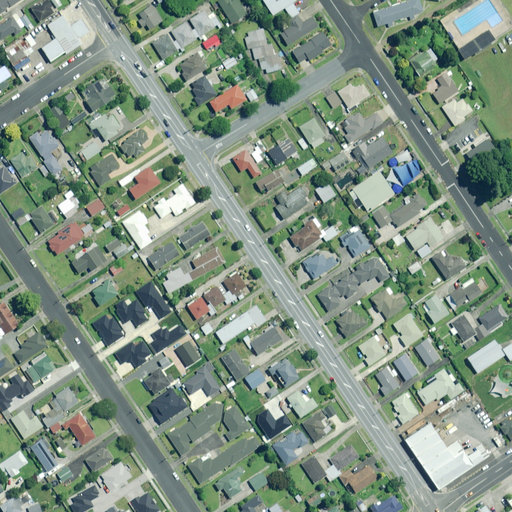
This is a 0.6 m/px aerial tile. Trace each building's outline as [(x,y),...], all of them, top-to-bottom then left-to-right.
[(6,9),(10,6),(6,0),(0,0),(0,14),(1,16),(8,12),(6,9)] [(6,0),(10,6),(12,9),(25,0),(6,0)] [(57,12),(49,0),(46,0),(32,9),(40,22),(57,12)] [(62,5),(58,0),(51,0),(57,8),(62,5)] [(234,0),(232,2),(230,0),(221,0),(219,2),(232,24),(247,15),(237,0),(234,0)] [(296,1),(296,0),(279,0),(276,2),(275,0),(263,0),(273,16),(285,8),(291,18),(299,13),(293,3),(296,1)] [(420,10),(417,0),(394,0),(367,9),(372,26),(420,10)] [(163,21),(153,5),(139,14),(142,18),(138,21),(142,28),(147,25),(150,30),(163,21)] [(87,38),(67,8),(41,24),(51,39),(38,47),(48,63),(87,38)] [(193,30),(198,38),(199,37),(201,41),(204,39),(205,41),(208,39),(205,35),(215,29),(214,27),(217,25),(219,28),(222,27),(211,8),(190,20),(195,28),(193,30)] [(303,23),(298,15),(288,22),(291,27),(280,33),(288,46),(319,26),(313,17),(303,23)] [(31,24),(26,16),(21,19),(26,27),(31,24)] [(0,25),(0,40),(1,42),(14,33),(16,36),(22,32),(12,17),(0,25)] [(198,38),(193,30),(188,21),(170,32),(176,40),(172,42),(178,52),(181,50),(182,52),(185,50),(184,48),(197,41),(196,39),(198,38)] [(494,38),(486,25),(454,45),(461,58),(494,38)] [(252,48),(268,45),(263,29),(248,33),(249,37),(245,38),(248,49),(252,48)] [(29,49),(37,44),(34,39),(36,38),(31,31),(3,51),(17,71),(31,61),(28,57),(32,54),(29,49)] [(308,58),(310,61),(321,54),(324,52),(323,51),(332,45),(324,32),(312,40),(301,47),(293,52),(300,63),(308,58)] [(178,52),(172,42),(167,33),(153,42),(164,60),(178,52)] [(222,43),(217,35),(203,43),(207,49),(215,45),(216,47),(222,43)] [(259,59),(275,55),(272,43),(268,45),(252,48),(255,60),(259,59)] [(395,49),(392,43),(385,48),(388,53),(395,49)] [(419,77),(420,76),(440,63),(430,48),(410,61),(415,69),(415,70),(419,77)] [(202,59),(198,53),(179,65),(185,74),(183,76),(187,82),(206,69),(200,60),(202,59)] [(279,53),(275,55),(259,59),(262,70),(266,69),(267,73),(283,69),(279,53)] [(237,63),(233,56),(223,62),(227,69),(237,63)] [(11,76),(5,66),(0,69),(0,87),(2,91),(10,85),(6,79),(11,76)] [(438,89),(439,90),(433,94),(440,104),(459,91),(450,76),(453,74),(451,71),(447,73),(446,72),(437,78),(442,86),(438,89)] [(205,74),(191,84),(194,88),(192,89),(197,96),(194,98),(199,106),(218,94),(205,74)] [(80,90),(92,113),(113,101),(111,98),(115,96),(105,77),(80,90)] [(355,89),(351,84),(338,92),(349,109),(370,95),(363,84),(355,89)] [(247,99),(238,85),(209,102),(216,112),(229,105),(231,109),(247,99)] [(258,98),(253,90),(247,93),(251,102),(258,98)] [(342,102),(335,92),(327,98),(333,108),(342,102)] [(467,105),(463,99),(457,103),(455,99),(442,107),(455,126),(465,119),(464,117),(473,111),(468,104),(467,105)] [(74,128),(71,124),(58,104),(50,109),(57,119),(54,121),(61,131),(66,127),(69,131),(74,128)] [(88,116),(84,109),(79,112),(83,119),(88,116)] [(121,127),(110,111),(89,125),(93,130),(97,128),(106,141),(118,134),(116,131),(121,127)] [(384,122),(377,112),(365,121),(359,112),(346,121),(349,125),(345,128),(349,134),(345,136),(349,143),(372,128),(373,129),(384,122)] [(336,125),(333,120),(328,124),(331,128),(336,125)] [(324,142),(310,121),(300,128),(314,149),(324,142)] [(119,146),(125,155),(127,153),(130,158),(134,156),(136,158),(146,151),(142,144),(151,138),(144,128),(119,146)] [(44,163),(55,156),(61,152),(58,147),(60,145),(50,129),(41,134),(38,130),(28,137),(44,163)] [(356,150),(353,152),(357,158),(361,155),(369,168),(393,153),(382,137),(367,147),(364,142),(355,148),(356,150)] [(297,154),(296,152),(297,152),(288,138),(268,152),(277,165),(292,155),(293,157),(297,154)] [(308,147),(302,138),(298,141),(304,150),(308,147)] [(495,148),(489,139),(466,154),(472,163),(495,148)] [(101,151),(96,142),(79,153),(85,162),(101,151)] [(267,157),(261,148),(252,153),(258,163),(267,157)] [(262,173),(247,150),(233,159),(242,172),(247,168),(254,178),(262,173)] [(421,175),(407,150),(396,157),(401,165),(395,169),(404,185),(421,175)] [(27,159),(22,152),(10,160),(22,178),(38,167),(31,156),(27,159)] [(350,163),(344,152),(322,165),(326,170),(333,166),(336,172),(350,163)] [(121,167),(113,154),(92,168),(94,170),(91,172),(100,187),(112,180),(108,175),(121,167)] [(55,156),(44,163),(56,182),(61,178),(60,177),(64,174),(62,171),(64,170),(55,156)] [(317,166),(313,159),(298,168),(303,175),(317,166)] [(12,178),(4,166),(0,169),(0,193),(0,194),(18,183),(14,176),(12,178)] [(135,177),(136,179),(132,182),(135,187),(130,190),(136,200),(161,183),(150,167),(135,177)] [(286,176),(281,167),(256,183),(261,191),(266,188),(269,192),(284,182),(282,178),(286,176)] [(353,191),(349,194),(359,208),(363,205),(368,212),(395,194),(380,171),(352,189),(353,191)] [(132,181),(129,175),(119,181),(122,187),(132,181)] [(336,195),(327,182),(315,190),(324,203),(336,195)] [(176,216),(183,212),(182,210),(185,208),(186,209),(196,203),(183,184),(174,190),(177,194),(166,201),(173,211),(176,216)] [(309,195),(302,185),(288,195),(286,191),(276,197),(281,204),(276,207),(284,220),(309,203),(305,198),(309,195)] [(418,212),(428,205),(420,193),(410,199),(406,203),(407,204),(390,215),(393,221),(398,228),(419,213),(418,212)] [(173,211),(166,201),(163,196),(155,201),(153,198),(146,203),(152,211),(155,208),(162,218),(173,211)] [(105,207),(100,199),(87,208),(93,216),(105,207)] [(76,212),(69,201),(61,207),(68,218),(76,212)] [(130,209),(125,204),(117,211),(122,217),(130,209)] [(390,215),(384,206),(372,214),(382,228),(393,221),(390,215)] [(54,225),(42,207),(31,215),(34,219),(32,220),(42,234),(54,225)] [(25,213),(22,208),(12,214),(15,220),(25,213)] [(149,222),(140,210),(123,222),(141,249),(152,242),(147,234),(149,232),(145,225),(149,222)] [(31,219),(27,214),(17,221),(20,226),(31,219)] [(370,218),(368,215),(360,220),(362,223),(370,218)] [(444,238),(431,217),(416,227),(418,229),(406,237),(415,250),(427,242),(430,247),(444,238)] [(325,232),(323,229),(321,226),(321,225),(316,218),(305,225),(306,227),(290,238),(296,247),(298,246),(302,252),(320,239),(323,237),(327,242),(337,234),(332,227),(325,232)] [(77,221),(47,241),(57,256),(94,231),(87,220),(80,225),(77,221)] [(448,221),(442,225),(448,234),(454,229),(448,221)] [(211,235),(203,223),(179,238),(187,250),(211,235)] [(345,247),(345,246),(347,245),(355,257),(371,247),(369,243),(371,242),(363,231),(362,232),(357,225),(350,229),(351,230),(348,232),(340,237),(343,242),(342,243),(345,247)] [(405,241),(400,234),(393,239),(398,246),(405,241)] [(122,245),(118,239),(106,247),(110,253),(122,245)] [(180,255),(172,243),(148,258),(157,270),(180,255)] [(127,249),(125,245),(114,252),(119,259),(134,249),(132,245),(127,249)] [(432,252),(427,245),(417,251),(422,258),(432,252)] [(107,261),(98,247),(72,264),(80,274),(89,268),(92,272),(107,261)] [(189,273),(193,281),(226,263),(218,247),(192,261),(196,269),(189,273)] [(340,256),(335,259),(333,256),(327,260),(321,251),(303,263),(314,280),(338,264),(343,260),(340,256)] [(444,258),(441,253),(432,258),(447,281),(467,268),(459,256),(454,260),(450,254),(444,258)] [(352,273),(360,285),(369,279),(370,281),(377,276),(381,282),(390,276),(376,256),(357,269),(358,270),(352,273)] [(422,268),(418,262),(408,268),(412,274),(422,268)] [(123,270),(119,264),(111,270),(115,276),(123,270)] [(193,281),(189,273),(188,274),(183,266),(166,275),(169,280),(163,283),(169,294),(193,281)] [(229,291),(235,300),(236,300),(238,298),(240,301),(246,297),(243,293),(237,297),(235,295),(247,286),(238,272),(223,282),(229,291)] [(334,285),(342,297),(345,294),(348,299),(359,291),(357,287),(360,285),(352,273),(334,285)] [(462,288),(470,301),(489,289),(482,278),(475,282),(473,278),(462,285),(464,287),(462,288)] [(119,294),(109,280),(93,291),(96,296),(94,298),(100,307),(119,294)] [(135,292),(146,309),(149,307),(151,310),(152,309),(160,320),(172,312),(152,281),(135,292)] [(342,297),(334,285),(330,288),(330,287),(318,295),(329,312),(341,304),(337,299),(342,297)] [(214,309),(225,302),(227,305),(229,304),(223,295),(217,286),(204,295),(210,304),(214,309)] [(398,300),(389,287),(371,299),(380,312),(382,311),(387,319),(403,310),(402,308),(408,304),(403,297),(398,300)] [(470,301),(462,288),(457,291),(446,298),(453,310),(465,302),(467,304),(470,301)] [(450,314),(437,295),(426,302),(431,310),(427,313),(434,324),(450,314)] [(214,309),(210,304),(208,305),(202,296),(187,306),(196,320),(209,312),(212,316),(216,313),(214,309)] [(117,313),(126,325),(132,321),(137,329),(151,320),(146,313),(137,300),(128,306),(124,300),(114,306),(118,312),(117,313)] [(0,326),(0,340),(4,337),(4,336),(20,325),(3,302),(0,304),(0,325),(0,326)] [(228,347),(225,343),(248,328),(250,331),(266,320),(257,306),(216,333),(223,344),(224,345),(220,348),(222,351),(228,347)] [(454,327),(449,330),(453,336),(458,333),(464,343),(476,335),(480,341),(503,326),(500,322),(508,317),(500,306),(480,319),(484,324),(475,330),(465,314),(451,323),(454,327)] [(341,313),(343,316),(337,321),(341,327),(340,328),(346,338),(367,324),(363,318),(361,320),(354,310),(353,311),(350,307),(341,313)] [(424,336),(409,314),(394,324),(402,336),(400,337),(407,347),(424,336)] [(110,321),(106,315),(93,324),(108,346),(125,335),(113,318),(110,321)] [(289,340),(280,326),(276,320),(270,323),(273,328),(252,342),(248,336),(243,339),(250,349),(253,347),(259,356),(283,340),(285,343),(289,340)] [(201,328),(210,340),(215,336),(212,331),(214,330),(209,323),(201,328)] [(156,341),(151,344),(157,353),(186,334),(180,326),(170,332),(167,328),(163,330),(162,328),(152,335),(156,341)] [(28,334),(31,338),(26,341),(27,342),(21,346),(23,349),(15,354),(21,364),(48,346),(39,332),(35,335),(33,331),(28,334)] [(199,332),(193,336),(196,340),(202,337),(199,332)] [(380,340),(377,335),(359,347),(367,359),(365,360),(369,366),(386,354),(378,341),(380,340)] [(476,337),(464,345),(468,350),(480,342),(476,337)] [(432,342),(429,338),(415,347),(428,367),(440,359),(430,343),(432,342)] [(500,349),(495,340),(466,358),(476,374),(505,355),(510,362),(511,360),(511,342),(500,349)] [(151,354),(143,342),(135,347),(132,342),(115,354),(122,364),(128,360),(131,364),(133,362),(137,368),(147,361),(145,358),(151,354)] [(200,359),(189,342),(177,350),(188,368),(200,359)] [(250,373),(235,350),(222,358),(237,381),(250,373)] [(419,373),(406,354),(394,362),(406,381),(419,373)] [(48,355),(32,366),(33,367),(26,371),(35,383),(42,378),(42,379),(57,369),(48,355)] [(172,364),(167,357),(160,362),(165,369),(172,364)] [(0,378),(14,369),(6,358),(0,361),(0,378)] [(290,364),(286,358),(268,370),(272,376),(275,374),(285,388),(301,378),(291,364),(290,364)] [(213,399),(222,393),(219,389),(221,388),(205,366),(196,372),(197,374),(184,383),(192,396),(203,388),(209,396),(211,395),(213,399)] [(171,384),(160,368),(152,374),(153,375),(144,382),(150,391),(151,390),(155,395),(171,384)] [(390,372),(387,368),(376,376),(384,387),(380,389),(386,396),(400,386),(394,377),(397,375),(394,370),(390,372)] [(449,376),(444,369),(435,375),(438,380),(422,390),(421,389),(417,391),(426,405),(437,399),(438,400),(448,394),(451,399),(464,391),(459,383),(455,386),(453,382),(456,380),(452,374),(449,376)] [(266,381),(259,370),(246,379),(253,390),(266,381)] [(47,389),(42,380),(30,389),(35,397),(47,389)] [(79,402),(68,386),(56,395),(58,398),(50,403),(55,409),(42,419),(48,428),(49,427),(54,434),(63,428),(58,422),(68,415),(66,412),(79,402)] [(279,393),(275,387),(267,392),(270,398),(279,393)] [(179,399),(172,389),(148,405),(162,425),(188,408),(181,397),(179,399)] [(287,399),(290,404),(288,405),(290,408),(292,406),(301,418),(318,406),(313,398),(310,400),(305,393),(302,396),(298,391),(287,399)] [(394,407),(397,412),(399,411),(401,414),(399,415),(398,416),(403,424),(419,414),(408,398),(411,396),(408,392),(393,402),(396,406),(394,407)] [(284,410),(277,399),(265,407),(270,415),(275,412),(277,414),(284,410)] [(455,399),(437,410),(440,414),(458,403),(455,399)] [(500,403),(491,400),(487,409),(496,413),(500,403)] [(212,427),(222,421),(223,404),(215,404),(202,412),(212,427)] [(223,416),(222,419),(231,431),(225,435),(230,442),(253,426),(249,421),(250,420),(247,416),(246,417),(238,405),(223,416)] [(331,406),(323,411),(325,415),(327,414),(330,419),(337,415),(331,406)] [(507,434),(511,440),(511,439),(511,408),(504,413),(507,418),(498,424),(505,435),(507,434)] [(30,421),(24,411),(12,419),(25,439),(43,427),(36,417),(30,421)] [(326,418),(321,411),(303,424),(316,443),(326,435),(322,429),(325,428),(321,422),(326,418)] [(97,437),(80,412),(62,424),(65,430),(70,427),(82,447),(97,437)] [(192,441),(193,443),(214,431),(212,427),(202,412),(182,424),(192,441)] [(259,420),(255,414),(250,416),(254,423),(259,420)] [(424,422),(398,438),(431,488),(466,465),(449,439),(439,445),(424,422)] [(192,441),(182,424),(166,434),(181,458),(192,451),(188,443),(192,441)] [(297,436),(294,432),(286,437),(280,441),(273,446),(286,466),(298,458),(293,450),(299,445),(301,448),(309,442),(302,432),(297,436)] [(223,454),(230,465),(231,466),(261,446),(255,437),(249,441),(247,438),(223,454)] [(67,447),(61,438),(57,441),(60,447),(57,449),(59,452),(67,447)] [(58,465),(41,440),(31,447),(48,472),(58,465)] [(359,457),(351,445),(329,460),(332,465),(324,471),(315,457),(302,465),(315,484),(326,477),(329,482),(341,474),(339,471),(359,457)] [(114,459),(106,447),(86,461),(94,473),(114,459)] [(29,463),(20,451),(0,464),(0,466),(6,476),(9,473),(13,478),(20,473),(19,470),(29,463)] [(230,465),(223,454),(213,461),(212,459),(204,465),(200,459),(188,466),(201,485),(230,465)] [(247,472),(242,465),(215,484),(220,491),(223,489),(231,499),(243,491),(239,485),(241,483),(238,479),(247,472)] [(379,479),(370,465),(354,476),(349,469),(339,476),(345,485),(349,483),(356,494),(379,479)] [(73,476),(67,467),(57,474),(63,482),(73,476)] [(45,476),(43,472),(35,477),(37,481),(45,476)] [(269,483),(262,473),(250,481),(256,491),(269,483)] [(161,511),(169,507),(154,485),(126,503),(131,511),(161,511)] [(322,502),(317,493),(312,496),(312,497),(307,500),(311,508),(322,502)] [(31,500),(28,494),(21,498),(25,504),(31,500)] [(263,502),(259,495),(241,507),(244,511),(241,511),(256,511),(254,508),(263,502)] [(370,508),(373,511),(397,511),(403,509),(394,496),(380,504),(379,502),(370,508)] [(16,499),(14,497),(0,506),(3,511),(21,511),(26,509),(18,498),(16,499)] [(42,511),(39,503),(28,508),(29,511),(42,511)] [(362,511),(367,509),(364,503),(358,506),(360,511),(362,511)]
